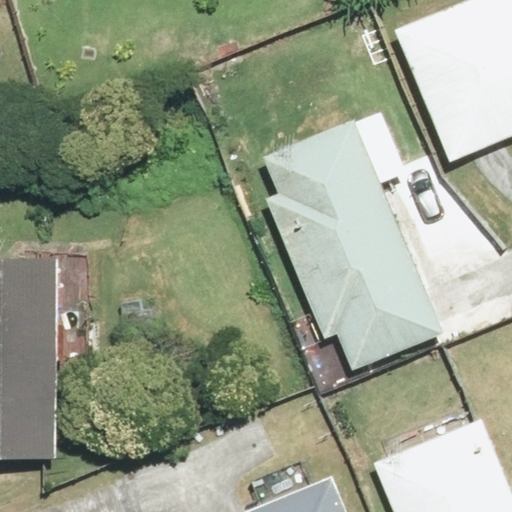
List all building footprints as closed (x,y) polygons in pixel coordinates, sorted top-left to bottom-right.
[(511,0),(480,0),(403,32),(458,168),(511,146),(511,0)] [(451,337),(361,123),(271,160),(285,195),(270,201),(331,346),(346,340),(360,375),(451,337)] [(0,464),(64,466),(66,262),(0,260),(0,464)] [(511,511),(511,491),(485,424),(380,467),(398,511),(511,511)] [(346,511),(331,475),(243,511),(346,511)]
